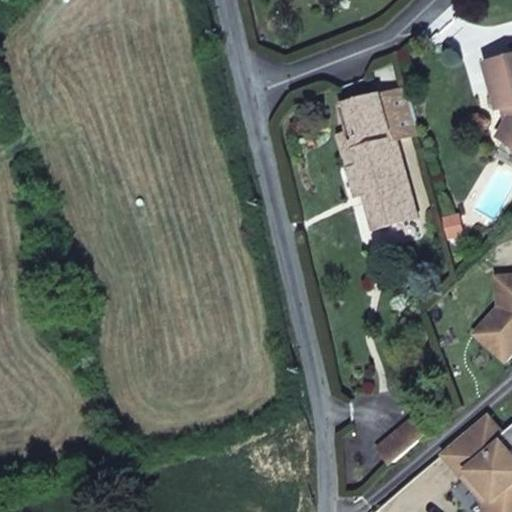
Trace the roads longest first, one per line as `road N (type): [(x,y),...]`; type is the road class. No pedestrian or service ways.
road 1 (unclassified): [(253,95),(324,387),(335,511)]
road 2 (residential): [(438,0),(393,41),(253,95)]
road 3 (residential): [(511,376),(363,511)]
